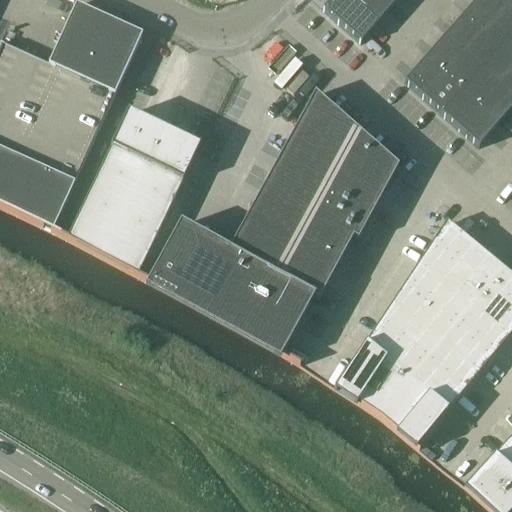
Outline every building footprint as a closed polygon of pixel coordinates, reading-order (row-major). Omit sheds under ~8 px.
[(333,0),(322,13),(360,46),(401,0),(333,0)] [(511,111),(511,0),(478,0),(404,85),(478,150),(511,111)] [(0,45),(0,210),(59,239),(60,237),(53,233),(142,38),(75,8),(48,67),(0,45)] [(326,188),(355,134),(314,97),(279,162),(326,188)] [(200,150),(128,116),(68,240),(60,237),(59,239),(58,241),(145,283),(145,281),(138,278),(200,150)] [(376,211),(398,171),(355,134),(326,188),(309,219),(352,243),(357,245),(376,211)] [(309,219),(326,188),(279,162),(262,193),(309,219)] [(292,250),(309,219),(262,193),(245,224),(292,250)] [(352,243),(309,219),(292,250),(335,274),(352,243)] [(275,282),(292,250),(245,224),(229,254),(227,256),(275,282)] [(227,256),(229,254),(220,249),(195,236),(180,227),(149,284),(144,292),(171,307),(189,317),(191,318),(193,319),(227,256)] [(446,227),(429,253),(477,285),(486,273),(492,265),(446,227)] [(335,274),(292,250),(275,282),(313,303),(318,306),(335,274)] [(429,253),(415,273),(463,304),(477,285),(429,253)] [(299,329),(313,303),(275,282),(227,256),(193,319),(279,366),(283,359),(299,329)] [(486,273),(477,285),(511,313),(511,281),(492,265),(486,273)] [(415,273),(402,293),(449,324),(463,304),(415,273)] [(511,313),(477,285),(463,304),(508,341),(511,335),(511,313)] [(402,293),(389,313),(435,344),(449,324),(402,293)] [(463,304),(449,324),(492,359),(508,341),(463,304)] [(389,313),(375,333),(421,363),(435,344),(389,313)] [(449,324),(435,344),(477,378),(492,359),(449,324)] [(375,333),(362,353),(407,383),(421,363),(375,333)] [(435,344),(421,363),(462,397),(477,378),(435,344)] [(334,390),(333,391),(380,422),(407,383),(362,353),(336,392),(334,390)] [(421,363),(407,383),(447,415),(462,397),(421,363)] [(407,383),(380,422),(398,437),(419,454),(419,453),(417,451),(447,415),(407,383)] [(511,445),(510,443),(494,461),(511,477),(511,445)] [(464,490),(463,490),(487,511),(511,511),(511,477),(494,461),(466,492),(464,490)]
